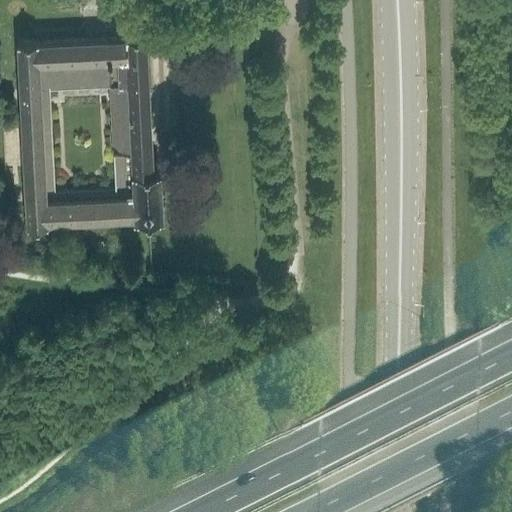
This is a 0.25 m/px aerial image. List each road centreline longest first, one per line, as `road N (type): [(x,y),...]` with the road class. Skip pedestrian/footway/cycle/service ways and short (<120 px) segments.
road 1 (motorway): [(511,354),(205,511)]
road 2 (tertiary): [(394,0),(399,342)]
road 3 (motorway): [(315,511),(511,413)]
road 4 (tertiary): [(393,511),(399,342)]
